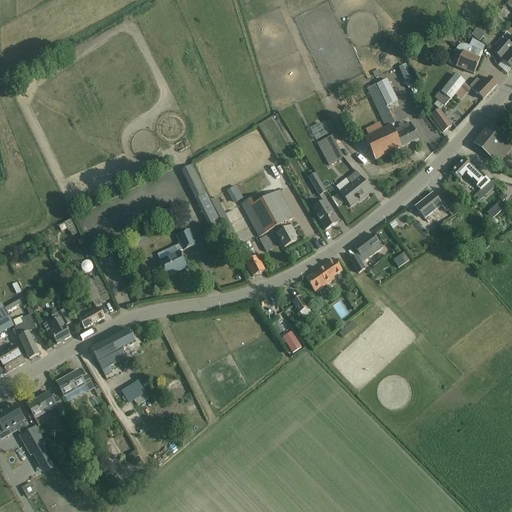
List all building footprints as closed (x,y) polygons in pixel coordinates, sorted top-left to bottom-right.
[(485,38),(476,31),(469,36),(481,44),(485,38)] [(505,63),(511,69),(511,47),(510,46),(511,44),(511,38),(507,34),(502,39),(496,46),(497,48),(493,53),(501,60),(505,63)] [(483,53),(469,47),(467,46),(465,45),(462,45),(460,46),(458,48),(456,50),(463,53),(456,67),(474,75),(480,61),(480,60),(483,53)] [(371,81),(384,78),(382,68),(369,71),(371,81)] [(394,72),(375,81),(392,118),(402,113),(395,98),(404,94),(394,72)] [(465,84),(457,77),(456,76),(442,93),(450,101),(453,97),(454,97),(460,89),(464,84),(465,84)] [(484,100),(497,86),(489,79),(483,85),(477,80),(470,87),(484,100)] [(467,95),(471,90),(464,84),(460,89),(467,95)] [(375,85),(366,90),(386,129),(364,139),(375,161),(418,140),(410,124),(405,126),(403,124),(399,126),(400,129),(394,132),(391,127),(395,125),(375,85)] [(450,101),(442,93),(440,92),(435,99),(437,100),(445,107),(450,101)] [(440,111),(432,117),(443,133),(451,127),(440,111)] [(508,118),(507,117),(500,111),(474,145),(498,165),(511,148),(511,144),(500,135),(504,130),(502,128),(508,118)] [(343,159),(332,136),(317,144),(329,166),(343,159)] [(464,161),(452,173),(459,180),(464,175),(480,191),(475,196),(481,202),(496,186),(486,177),(484,179),(472,167),(471,168),(464,161)] [(210,201),(207,194),(193,166),(181,172),(210,230),(222,224),(210,201)] [(337,188),(340,192),(339,193),(339,194),(346,202),(348,200),(352,206),(359,201),(360,202),(362,200),(361,200),(364,197),(365,198),(372,193),(366,186),(367,185),(361,177),(357,173),(348,180),(347,179),(337,188)] [(320,196),(326,193),(315,175),(309,179),(320,196)] [(294,219),(290,210),(279,192),(253,206),(250,201),(241,206),(255,230),(259,239),(275,230),(278,235),(277,236),(285,249),(296,243),(293,236),(295,235),(291,228),(289,229),(286,224),(294,219)] [(503,193),(499,197),(503,202),(507,198),(503,193)] [(453,207),(450,203),(443,195),(437,200),(433,194),(416,208),(425,220),(442,206),(447,213),(453,207)] [(216,198),(210,201),(222,224),(236,251),(242,248),(216,198)] [(331,210),(326,202),(313,210),(326,231),(338,224),(333,216),(332,216),(329,211),(331,210)] [(500,203),(488,214),(494,220),(506,209),(500,203)] [(70,220),(63,224),(68,233),(75,229),(70,220)] [(197,246),(189,230),(176,237),(183,252),(197,246)] [(379,243),(373,235),(354,249),(360,256),(358,257),(357,257),(351,260),(359,275),(365,271),(362,265),(371,257),(383,249),(379,244),(379,243)] [(271,243),(267,237),(260,241),(263,247),(271,243)] [(249,256),(255,252),(252,248),(250,244),(236,251),(239,257),(243,255),(242,253),(245,251),(248,256),(249,256)] [(255,252),(249,256),(252,261),(246,264),(253,278),(265,272),(255,252)] [(187,268),(183,259),(182,260),(179,254),(161,263),(164,268),(162,269),(167,278),(187,268)] [(404,254),(394,262),(399,269),(405,265),(410,262),(408,259),(404,254)] [(82,266),(82,267),(82,269),(83,270),(83,272),(85,273),(86,273),(88,273),(89,273),(91,273),(92,272),(93,270),(93,269),(94,267),(93,266),(93,264),(92,263),(91,262),(89,262),(88,261),(86,262),(85,262),(84,263),(83,264),(82,266)] [(342,273),(335,262),(306,280),(315,293),(334,281),(333,279),(342,273)] [(63,275),(63,277),(63,278),(64,280),(65,281),(66,282),(67,283),(69,283),(71,283),(72,282),(73,281),(74,280),(75,278),(75,277),(75,275),(74,274),(73,272),(72,272),(71,271),(69,271),(67,271),(66,272),(65,272),(64,274),(63,275)] [(99,299),(90,281),(82,285),(91,303),(99,299)] [(292,302),(299,314),(308,308),(300,297),(292,302)] [(22,300),(4,310),(6,313),(24,303),(22,300)] [(105,319),(100,310),(99,309),(79,320),(85,330),(105,319)] [(4,310),(0,312),(0,334),(14,327),(6,313),(4,310)] [(47,324),(44,327),(49,336),(51,335),(57,346),(71,338),(65,327),(71,324),(66,315),(64,311),(52,317),(55,322),(48,326),(47,324)] [(36,330),(30,316),(22,320),(24,324),(15,328),(26,351),(30,360),(39,356),(28,333),(36,330)] [(300,348),(312,342),(304,326),(292,332),(300,348)] [(136,344),(129,330),(91,350),(102,371),(119,362),(127,358),(123,351),(136,344)] [(25,364),(20,356),(15,347),(0,355),(0,363),(7,375),(25,364)] [(94,389),(92,385),(87,376),(82,379),(78,372),(57,383),(65,398),(85,386),(89,392),(94,389)] [(139,383),(122,394),(129,405),(135,401),(138,406),(149,400),(139,383)] [(65,411),(63,407),(58,398),(53,401),(49,394),(28,405),(35,420),(56,408),(60,414),(65,411)] [(24,421),(15,405),(0,413),(0,427),(4,433),(24,421)] [(20,437),(31,456),(47,447),(36,428),(20,437)] [(116,477),(110,480),(115,488),(120,485),(116,477)]
